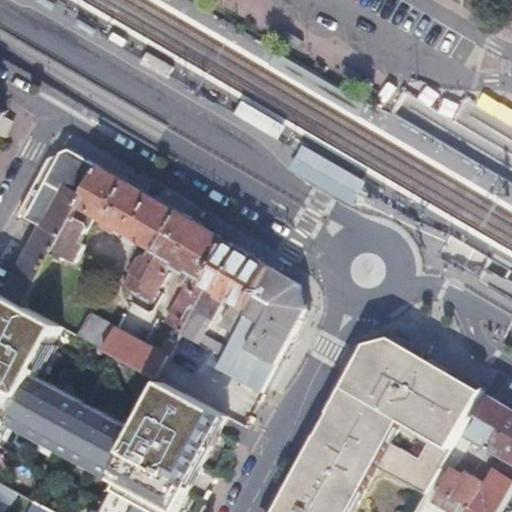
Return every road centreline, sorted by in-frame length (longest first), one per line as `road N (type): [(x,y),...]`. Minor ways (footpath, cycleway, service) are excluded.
road 1 (residential): [(364,238),(358,227),(0,9)]
road 2 (tertiary): [(0,49),(316,230),(338,256)]
road 3 (residential): [(335,266),(53,118)]
road 4 (tertiary): [(353,299),(240,511)]
road 5 (residential): [(320,0),(455,77),(511,83)]
